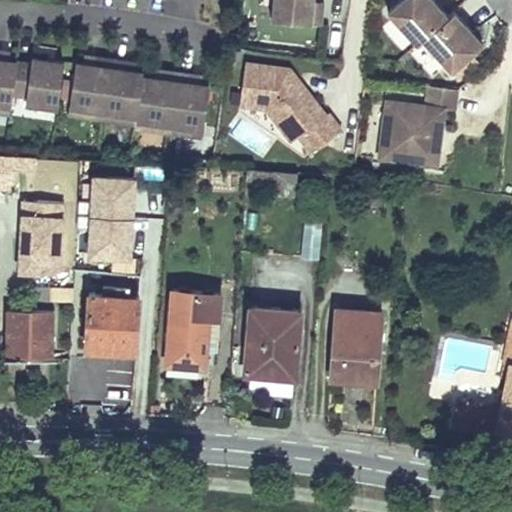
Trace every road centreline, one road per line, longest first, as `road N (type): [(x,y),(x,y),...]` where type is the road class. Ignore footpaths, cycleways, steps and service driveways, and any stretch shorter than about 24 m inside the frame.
road 1 (primary): [(511,496),(240,451),(0,440)]
road 2 (unclassified): [(0,9),(200,32)]
